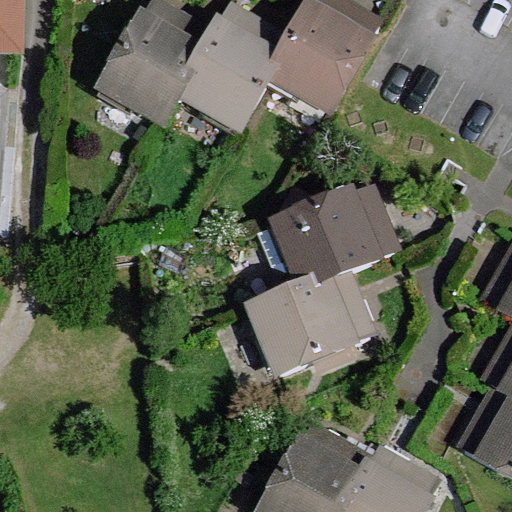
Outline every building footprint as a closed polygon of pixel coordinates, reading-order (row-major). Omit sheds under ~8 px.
[(0,0),(0,55),(18,56),(19,0),(0,0)] [(156,0),(154,0),(101,92),(159,126),(175,97),(213,33),(156,0)] [(334,0),(319,0),(294,46),(272,85),(330,118),(381,26),(334,0)] [(213,33),(175,97),(240,136),(272,85),(294,46),(229,7),(213,33)] [(375,189),(275,229),(301,295),(349,276),(401,255),(375,189)] [(511,254),(486,301),(511,315),(511,254)] [(373,336),(349,276),(301,295),(250,316),(274,376),(373,336)] [(511,335),(486,383),(495,388),(511,397),(511,335)] [(511,397),(495,388),(462,449),(511,476),(511,397)] [(316,428),(265,511),(343,511),(373,463),(316,428)] [(373,463),(343,511),(423,511),(439,485),(379,451),(373,463)]
